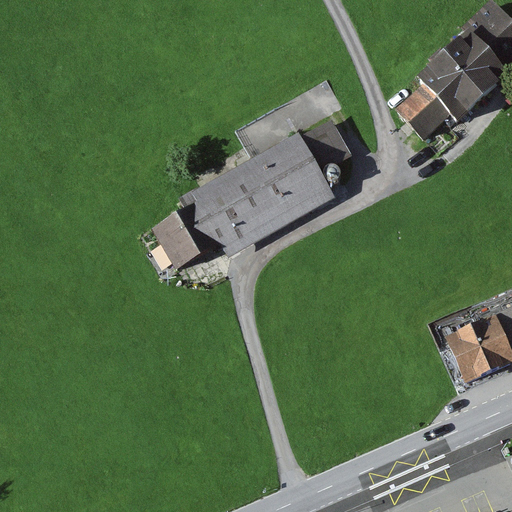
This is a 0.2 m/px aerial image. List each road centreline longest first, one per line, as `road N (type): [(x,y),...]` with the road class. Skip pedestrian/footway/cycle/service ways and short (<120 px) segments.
road 1 (track): [(331,0),(393,139),(395,161),(384,187),(266,254),(250,272),(250,326),(299,500)]
road 2 (secondary): [(488,417),(274,511)]
